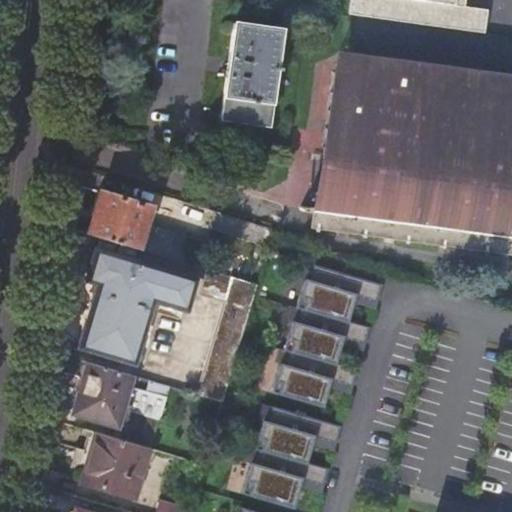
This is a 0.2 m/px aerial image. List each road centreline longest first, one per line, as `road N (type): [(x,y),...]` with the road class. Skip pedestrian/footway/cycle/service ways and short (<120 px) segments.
road 1 (secondary): [(0,466),(47,0)]
road 2 (unknown): [(207,0),(180,177)]
road 3 (unknown): [(36,114),(180,177)]
road 4 (unknown): [(180,177),(293,219)]
